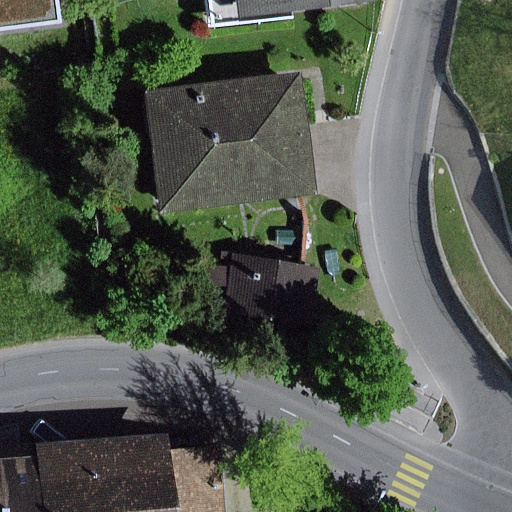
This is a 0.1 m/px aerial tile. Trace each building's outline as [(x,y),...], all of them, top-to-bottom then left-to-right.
[(46,0),(0,0),(0,31),(50,25),(46,0)] [(195,0),(199,29),(281,20),(280,11),(365,2),(364,0),(195,0)] [(292,74),(134,93),(148,214),(306,196),(292,74)] [(293,231),(273,230),(272,247),(292,247),(293,231)] [(314,270),(219,253),(216,267),(202,265),(199,286),(221,290),(217,314),(304,329),(314,270)] [(219,511),(215,448),(159,452),(158,436),(25,446),(26,458),(0,459),(0,511),(219,511)]
